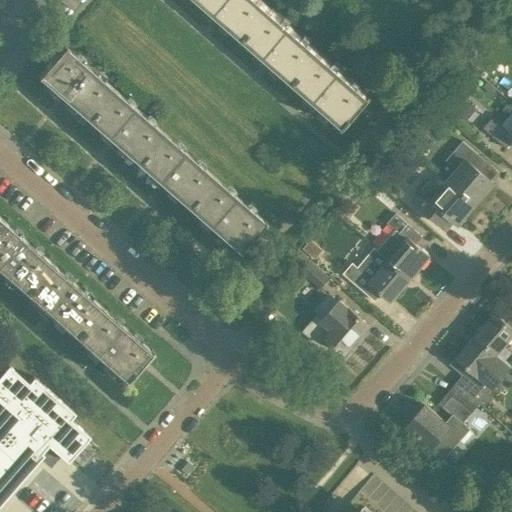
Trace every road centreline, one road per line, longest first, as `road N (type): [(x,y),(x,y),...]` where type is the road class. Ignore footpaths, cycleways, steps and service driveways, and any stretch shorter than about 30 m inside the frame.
road 1 (residential): [(231,359),(344,416),(362,406),(511,232)]
road 2 (residential): [(231,359),(0,153)]
road 3 (residential): [(231,359),(101,511)]
